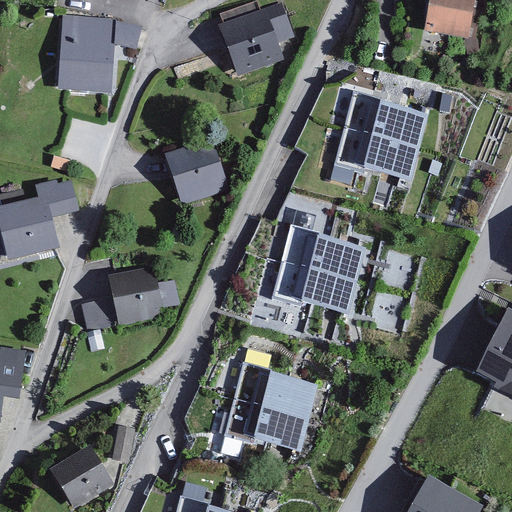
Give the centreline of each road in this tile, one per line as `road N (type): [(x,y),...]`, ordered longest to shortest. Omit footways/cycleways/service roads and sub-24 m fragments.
road 1 (residential): [(338,0),(179,347),(153,374),(11,449)]
road 2 (residential): [(11,449),(141,60),(178,12),(220,0)]
road 3 (residential): [(511,166),(340,511)]
